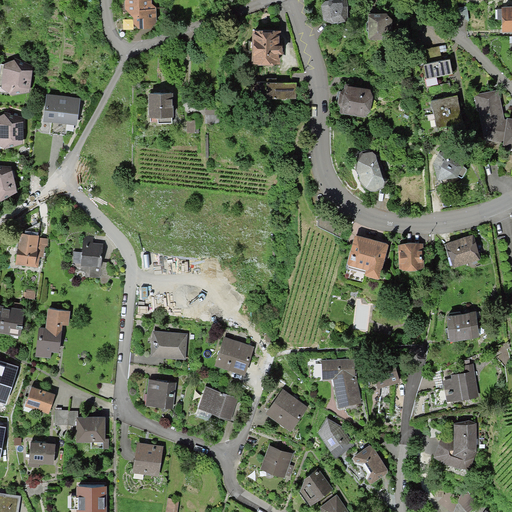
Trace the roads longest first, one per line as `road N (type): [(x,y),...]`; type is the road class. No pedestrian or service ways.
road 1 (residential): [(0,220),(55,179),(111,239),(124,271),(116,408),(135,424),(213,454),(228,491),(258,511)]
road 2 (residential): [(295,0),(319,79),(324,172),(349,204),(379,220),(423,225),(511,201)]
road 3 (residential): [(97,0),(105,33),(130,52),(268,0)]
road 4 (residential): [(397,511),(401,423),(425,343)]
